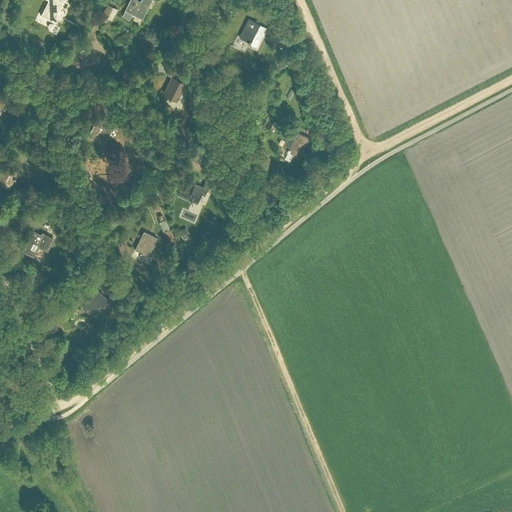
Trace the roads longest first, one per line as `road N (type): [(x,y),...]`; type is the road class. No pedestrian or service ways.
road 1 (track): [(54,405),(366,154),(511,78)]
road 2 (track): [(238,259),(344,511)]
road 3 (residential): [(0,431),(44,417),(54,405),(0,267)]
road 4 (track): [(370,165),(301,0)]
